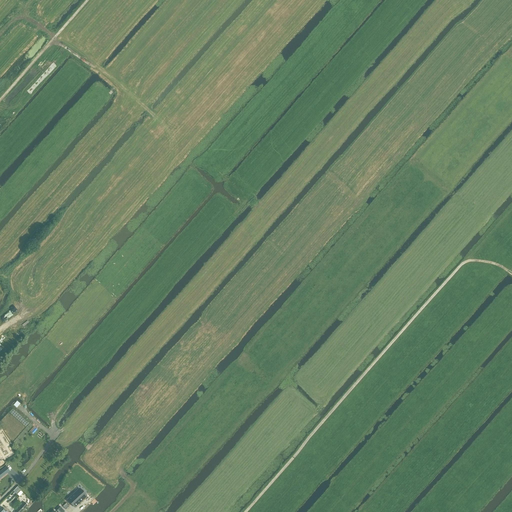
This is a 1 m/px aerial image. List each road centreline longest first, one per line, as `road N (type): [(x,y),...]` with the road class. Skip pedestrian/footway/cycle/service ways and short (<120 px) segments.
road 1 (track): [(511,274),(493,263),(460,265),(245,511)]
road 2 (track): [(103,72),(51,41),(0,101)]
